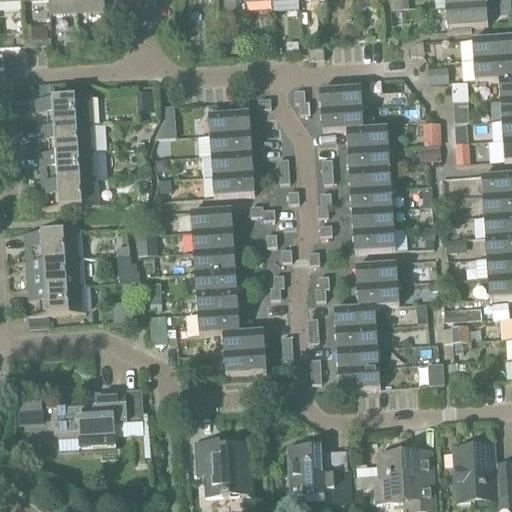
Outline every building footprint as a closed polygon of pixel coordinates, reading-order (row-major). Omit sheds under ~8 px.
[(78,17),(76,0),(48,0),(49,3),(50,19),(78,17)] [(76,0),(78,17),(105,16),(104,0),(76,0)] [(445,0),(446,11),(487,8),(486,0),(445,0)] [(511,6),(499,7),(500,19),(511,18),(511,6)] [(487,8),(446,11),(448,33),(488,30),(487,8)] [(406,10),(406,21),(429,20),(429,10),(406,10)] [(327,38),(311,39),(312,51),(328,50),(327,38)] [(474,64),(511,61),(511,40),(472,43),(474,64)] [(336,43),(337,58),(350,57),(349,42),(336,43)] [(49,43),(25,44),(26,51),(50,49),(49,43)] [(323,52),(306,53),(307,65),(324,64),(323,52)] [(499,83),(511,81),(511,61),(474,64),(475,84),(499,83)] [(500,102),(511,101),(511,81),(499,83),(500,102)] [(53,88),(38,89),(39,102),(54,101),(53,88)] [(321,115),(362,112),(360,90),(319,93),(321,115)] [(306,107),(305,97),(295,98),(296,107),(300,107),(306,107)] [(49,131),(93,128),(92,101),(36,105),(37,117),(48,116),(49,131)] [(502,123),(511,122),(511,101),(500,102),(502,123)] [(259,114),(272,113),(271,103),(259,104),(259,114)] [(301,119),(310,118),(310,106),(306,107),(300,107),(301,119)] [(174,112),(166,112),(166,123),(174,123),(174,112)] [(346,133),(363,132),(362,112),(321,115),(322,135),(346,133)] [(210,137),(251,134),(250,116),(209,119),(210,137)] [(503,143),(511,142),(511,122),(502,123),(503,143)] [(424,149),(439,148),(437,127),(423,128),(424,149)] [(51,158),(95,155),(93,128),(49,131),(37,132),(38,144),(50,144),(51,158)] [(348,154),(389,151),(388,130),(363,132),(346,133),(348,154)] [(211,158),(252,155),(251,134),(210,137),(211,158)] [(135,152),(145,151),(144,141),(134,141),(135,152)] [(511,142),(503,143),(505,166),(511,165),(511,142)] [(349,173),(391,170),(389,151),(348,154),(349,173)] [(39,159),(41,186),(52,185),(97,182),(95,155),(51,158),(39,159)] [(213,180),(254,177),(252,155),(211,158),(213,180)] [(323,174),(333,173),(332,163),(322,163),(323,174)] [(280,175),(289,175),(288,164),(279,165),(280,175)] [(147,170),(136,171),(137,178),(147,178),(147,170)] [(350,195),(392,192),(391,170),(349,173),(350,195)] [(334,183),(333,173),(323,174),(323,184),(334,183)] [(290,186),(289,175),(280,175),(281,187),(290,186)] [(254,177),(213,180),(214,202),(255,199),(254,177)] [(483,199),(511,197),(511,177),(481,179),(483,199)] [(97,182),(52,185),(41,186),(42,198),(53,198),(54,213),(99,210),(97,182)] [(352,215),(393,212),(392,192),(350,195),(352,215)] [(289,208),(299,207),(298,195),(288,196),(289,208)] [(322,209),(328,209),(332,209),(331,197),(321,198),(322,209)] [(484,221),(511,218),(511,197),(483,199),(484,221)] [(328,209),(318,210),(319,222),(329,222),(328,209)] [(263,215),(262,211),(251,213),(251,221),(263,220),(263,215)] [(353,237),(395,234),(393,212),(352,215),(353,237)] [(192,236),(233,233),(232,213),(191,216),(192,236)] [(274,214),(263,215),(263,220),(263,224),(276,223),(274,214)] [(486,241),(511,239),(511,218),(484,221),(486,241)] [(320,240),(333,239),(332,229),(320,230),(320,240)] [(194,256),(235,253),(233,233),(192,236),(194,256)] [(395,234),(353,237),(355,258),(396,255),(395,234)] [(433,234),(424,235),(425,254),(434,253),(433,234)] [(26,266),(82,262),(80,235),(25,238),(26,252),(26,266)] [(131,259),(148,260),(150,238),(132,237),(131,259)] [(267,251),(277,251),(277,238),(267,239),(267,251)] [(487,261),(511,259),(511,239),(486,241),(487,261)] [(457,245),(447,246),(448,258),(458,257),(457,245)] [(115,258),(128,258),(127,250),(115,250),(115,258)] [(195,277),(236,274),(235,253),(194,256),(195,277)] [(282,266),(293,265),(292,253),(282,254),(282,266)] [(310,269),(314,269),(320,268),(319,256),(309,257),(310,269)] [(489,283),(511,281),(511,259),(487,261),(489,283)] [(39,292),(84,289),(82,262),(26,266),(27,279),(38,278),(39,292)] [(357,290),(399,287),(397,266),(355,269),(357,290)] [(197,297),(237,294),(236,274),(195,277),(197,297)] [(137,285),(137,275),(122,276),(123,286),(130,286),(137,285)] [(274,292),(280,292),(284,291),(283,279),(273,280),(274,292)] [(319,292),(325,292),(329,292),(329,280),(319,281),(319,292)] [(511,301),(511,281),(489,283),(490,303),(511,301)] [(123,286),(120,286),(121,303),(131,303),(130,286),(123,286)] [(359,312),(375,311),(401,309),(399,287),(357,290),(359,312)] [(84,289),(39,292),(29,293),(30,306),(41,305),(42,321),(86,318),(84,289)] [(280,292),(271,293),(272,305),(281,304),(280,292)] [(325,292),(316,293),(316,305),(326,304),(325,292)] [(198,317),(239,315),(237,294),(197,297),(198,317)] [(106,305),(107,327),(119,326),(117,305),(106,305)] [(336,334),(377,331),(375,311),(359,312),(334,314),(336,334)] [(481,314),(444,316),(445,321),(445,325),(445,327),(481,325),(481,314)] [(223,337),(240,337),(239,315),(198,317),(199,339),(223,337)] [(165,320),(149,321),(150,329),(151,347),(166,346),(165,320)] [(308,334),(318,333),(318,322),(308,323),(308,334)] [(337,354),(378,351),(377,331),(336,334),(337,354)] [(319,345),(318,333),(308,334),(309,345),(319,345)] [(224,358),(265,355),(264,335),(240,337),(223,337),(224,358)] [(453,345),(462,345),(462,336),(452,337),(453,345)] [(283,353),(293,352),(292,341),(282,342),(283,353)] [(463,347),(454,347),(455,358),(464,357),(463,347)] [(339,375),(380,372),(378,351),(337,354),(339,375)] [(294,365),(293,352),(283,353),(284,365),(294,365)] [(265,355),(224,358),(226,380),(267,377),(265,355)] [(311,375),(321,375),(320,363),(310,364),(311,375)] [(454,368),(448,369),(449,374),(449,377),(457,376),(457,368),(454,368)] [(380,372),(339,375),(340,395),(381,392),(380,372)] [(322,387),(321,375),(311,375),(312,387),(322,387)] [(448,382),(448,399),(492,398),(491,380),(448,382)] [(98,408),(58,410),(59,440),(60,455),(80,454),(117,452),(116,427),(141,425),(141,417),(141,412),(140,406),(140,399),(97,401),(98,408)] [(221,448),(220,444),(196,446),(198,481),(204,480),(205,502),(254,498),(251,446),(221,448)] [(322,479),(320,450),(287,452),(290,496),(327,493),(328,508),(352,506),(350,477),(322,479)] [(511,511),(511,467),(493,469),(492,452),(455,454),(458,493),(456,493),(457,508),(499,506),(499,511),(511,511)] [(413,459),(412,457),(379,459),(381,491),(376,491),(377,507),(405,505),(405,511),(435,511),(432,458),(413,459)]
